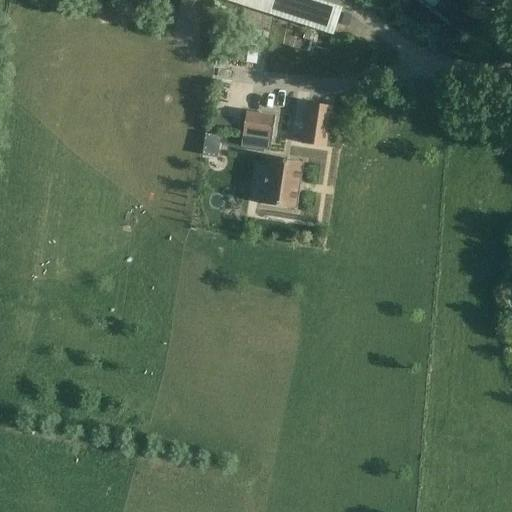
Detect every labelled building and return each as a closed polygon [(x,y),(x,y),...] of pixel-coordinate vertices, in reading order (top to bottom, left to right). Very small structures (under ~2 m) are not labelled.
[(226,0),(333,35),(342,8),(318,0),(226,0)] [(457,0),(466,9),(473,0),(457,0)] [(326,147),(331,107),(308,104),(302,144),(326,147)] [(276,116),(246,111),(242,134),(272,140),(276,116)] [(295,209),(302,163),(268,158),(261,204),(295,209)]
